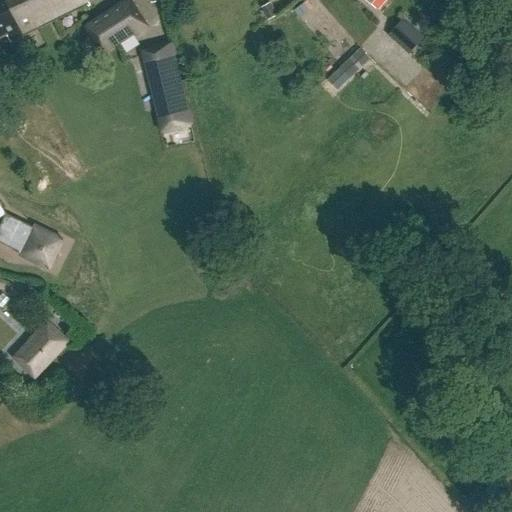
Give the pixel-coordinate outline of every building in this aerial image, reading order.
[(11,43),(91,5),(88,0),(0,0),(0,37),(7,34),(11,43)] [(145,26),(127,0),(87,26),(105,53),(145,26)] [(270,3),(262,7),(269,18),(276,13),(270,3)] [(389,33),(410,52),(424,37),(403,18),(389,33)] [(339,67),(325,80),(335,91),(366,63),(366,62),(356,51),(339,67)] [(101,57),(105,72),(117,69),(113,54),(101,57)] [(155,69),(163,100),(183,95),(175,63),(155,69)] [(6,213),(0,224),(0,241),(48,266),(61,240),(6,213)] [(48,325),(32,342),(49,358),(65,341),(48,325)]
